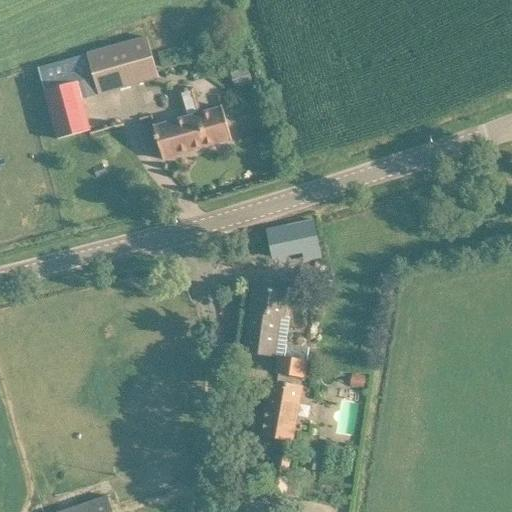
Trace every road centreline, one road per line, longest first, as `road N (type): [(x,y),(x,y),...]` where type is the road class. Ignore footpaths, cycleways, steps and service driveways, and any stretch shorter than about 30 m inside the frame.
road 1 (tertiary): [(187,236),(511,131)]
road 2 (unclassified): [(200,511),(213,359),(187,236)]
road 3 (tertiary): [(0,283),(187,236)]
